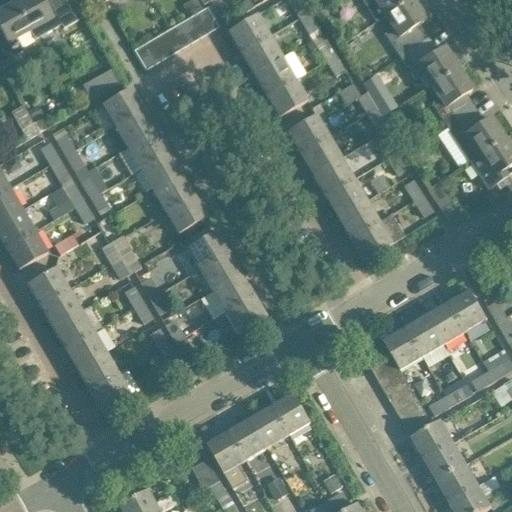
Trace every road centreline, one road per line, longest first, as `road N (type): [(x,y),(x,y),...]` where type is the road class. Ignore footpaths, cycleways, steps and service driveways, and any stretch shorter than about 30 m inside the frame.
road 1 (residential): [(373,299),(234,87),(220,87),(162,124)]
road 2 (residential): [(111,460),(0,258)]
road 3 (residential): [(111,460),(301,341)]
road 4 (residential): [(403,511),(301,341)]
road 5 (residential): [(373,299),(511,214)]
